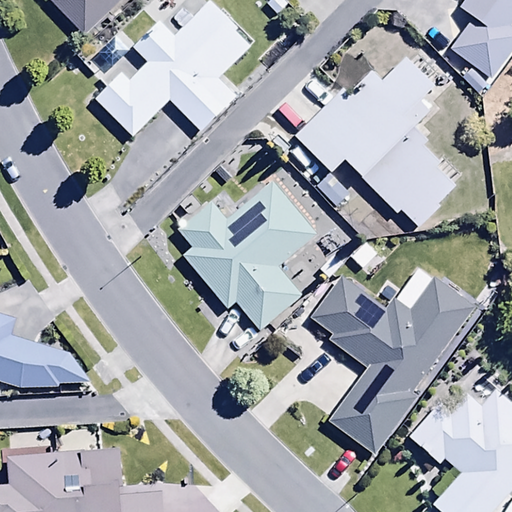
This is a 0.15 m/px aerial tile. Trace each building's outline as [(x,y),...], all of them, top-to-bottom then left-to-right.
[(50,0),(47,3),(81,39),(121,0),(50,0)] [(471,22),(448,52),(490,85),(511,55),(511,31),(509,29),(511,24),(511,0),(465,0),(457,11),(471,22)] [(121,76),(93,103),(131,141),(168,105),(199,137),(237,100),(218,82),(251,51),(235,34),(238,31),(210,2),(172,39),(157,24),(130,50),(146,66),(127,83),(121,76)] [(343,91),(293,141),(329,177),(343,164),(396,217),(400,213),(418,231),(439,209),(437,207),(454,191),(434,171),(440,165),(425,150),(430,145),(415,130),(432,112),(421,101),(432,90),(403,61),(381,83),(372,73),(348,96),(343,91)] [(193,251),(182,260),(225,313),(234,305),(258,333),(300,299),(277,271),(316,239),(271,185),(224,223),(209,205),(177,231),(193,251)] [(365,245),(348,260),(366,280),(383,264),(365,245)] [(365,373),(327,425),(373,459),(416,401),(411,397),(475,310),(435,281),(432,284),(415,272),(386,311),(340,277),(307,321),(329,337),(324,343),(365,373)] [(0,386),(20,393),(57,391),(57,385),(88,384),(68,354),(11,339),(16,322),(0,317),(0,386)] [(431,508),(435,511),(492,511),(511,491),(511,407),(496,393),(480,411),(465,398),(450,414),(440,404),(406,441),(438,470),(445,463),(460,477),(431,508)] [(0,511),(162,511),(162,500),(120,502),(117,454),(5,461),(7,488),(0,488),(0,511)]
